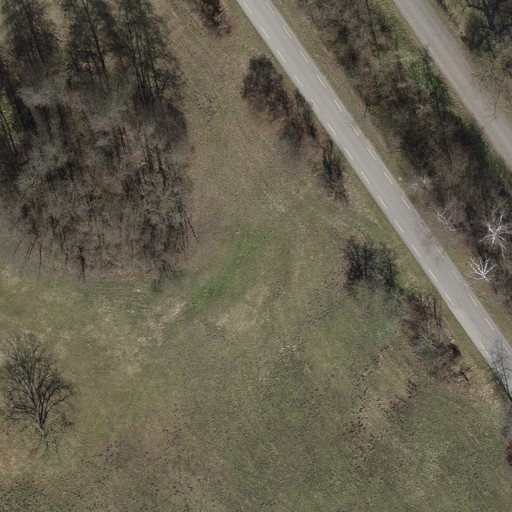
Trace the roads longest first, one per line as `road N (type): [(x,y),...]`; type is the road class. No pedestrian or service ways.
road 1 (unclassified): [(255,0),(511,370)]
road 2 (unclassified): [(511,149),(408,0)]
